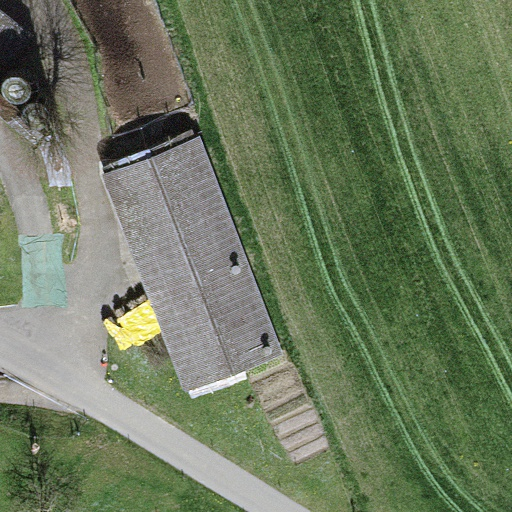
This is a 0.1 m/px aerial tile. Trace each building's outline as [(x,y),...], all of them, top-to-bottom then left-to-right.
[(41,98),(43,93),(44,87),(42,82),(38,78),(33,76),(28,76),(23,77),(19,81),(16,86),(16,91),(18,97),(21,101),(26,103),(32,103),(37,101),(41,98)] [(0,120),(17,98),(0,86),(0,120)] [(59,126),(62,121),(62,115),(60,110),(56,106),(51,104),(46,104),(41,106),(37,109),(34,114),(34,120),(36,125),(40,129),(45,131),(50,131),(55,130),(59,126)] [(161,127),(160,131),(161,134),(164,137),(167,139),(171,140),(175,139),(178,136),(180,133),(180,129),(179,125),(177,122),(173,120),(169,120),(166,121),(163,123),(161,127)] [(141,137),(141,141),(142,145),(144,148),(147,150),(151,150),(155,149),(158,147),(160,143),(160,139),(159,136),(157,132),(154,131),(150,130),(146,131),(143,134),(141,137)] [(119,145),(119,149),(120,153),(122,156),(126,158),(130,158),(133,157),(137,155),(138,151),(139,147),(138,144),(135,141),(132,139),(128,138),(124,139),(121,142),(119,145)] [(189,384),(275,351),(194,140),(108,173),(189,384)]
